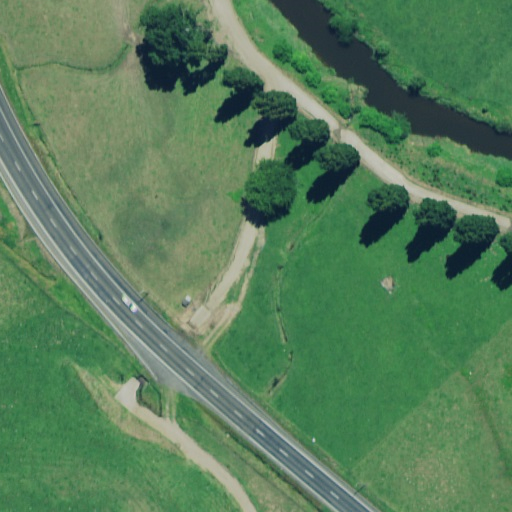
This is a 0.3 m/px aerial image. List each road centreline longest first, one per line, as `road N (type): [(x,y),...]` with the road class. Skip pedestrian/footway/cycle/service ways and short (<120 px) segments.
road 1 (trunk): [(356,511),(138,321),(81,256),(0,131)]
road 2 (track): [(169,350),(170,428),(253,511)]
